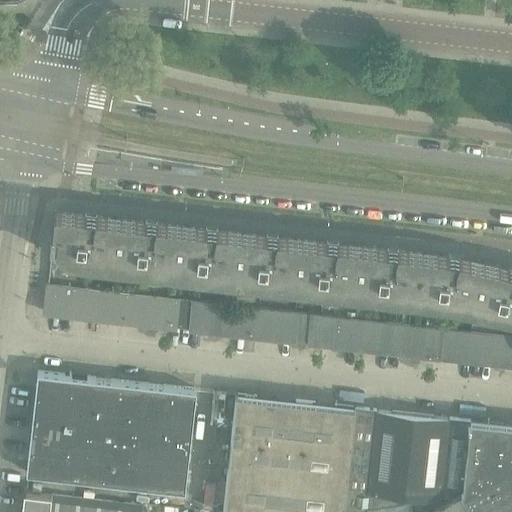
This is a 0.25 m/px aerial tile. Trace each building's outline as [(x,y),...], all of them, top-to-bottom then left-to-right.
[(58,257),(87,260),(92,216),(56,212),(54,229),(52,229),(52,230),(60,231),(58,257)] [(92,216),(87,260),(117,263),(122,220),(92,216)] [(117,263),(147,267),(152,223),(122,220),(117,263)] [(147,267),(178,270),(183,227),(152,223),(147,267)] [(183,227),(178,270),(208,274),(213,230),(183,227)] [(243,234),(213,230),(208,274),(238,277),(243,234)] [(238,277),(268,281),(273,237),(243,234),(238,277)] [(268,281),(298,284),(303,241),(273,237),(268,281)] [(303,241),(298,284),(328,288),(333,244),(303,241)] [(328,288),(359,291),(364,247),(333,244),(328,288)] [(364,247),(359,291),(389,295),(394,251),(364,247)] [(424,254),(394,251),(389,295),(419,298),(424,254)] [(442,301),(448,301),(454,258),(424,254),(419,298),(442,301)] [(454,258),(448,301),(452,302),(476,307),(485,265),(454,258)] [(511,284),(511,270),(485,265),(476,307),(505,314),(511,284)] [(47,284),(44,313),(51,313),(71,316),(74,287),(47,284)] [(74,287),(71,316),(98,319),(101,290),(74,287)] [(101,290),(98,319),(124,322),(127,293),(101,290)] [(127,293),(124,322),(150,325),(153,296),(127,293)] [(153,296),(150,325),(172,327),(176,327),(179,299),(153,296)] [(179,299),(176,327),(177,326),(189,327),(189,329),(190,329),(193,301),(179,299)] [(193,301),(190,329),(202,331),(216,332),(219,304),(193,301)] [(219,304),(216,332),(237,334),(242,335),(245,307),(219,304)] [(245,307),(242,335),(256,337),(269,338),(272,310),(245,307)] [(272,310),(269,338),(282,340),(292,341),(295,341),(298,313),(272,310)] [(298,313),(295,341),(296,339),(308,341),(308,343),(311,314),(298,313)] [(311,314),(308,343),(335,346),(338,317),(311,314)] [(338,317),(335,346),(346,347),(356,348),(361,349),(364,320),(338,317)] [(364,320),(361,349),(380,351),(387,352),(390,323),(364,320)] [(390,323),(387,352),(400,353),(413,355),(417,326),(390,323)] [(417,326),(413,355),(440,358),(443,329),(417,326)] [(443,329),(440,358),(454,359),(457,331),(443,329)] [(457,331),(454,359),(461,360),(468,361),(471,333),(457,331)] [(471,333),(468,361),(482,363),(485,334),(471,333)] [(485,334),(482,363),(491,364),(496,364),(499,336),(485,334)] [(511,337),(499,336),(496,364),(510,366),(511,347),(511,337)] [(27,471),(186,489),(197,389),(38,371),(27,471)] [(224,511),(226,511),(344,511),(347,490),(356,407),(238,393),(231,454),(224,511)] [(356,407),(347,490),(442,500),(446,505),(464,496),(472,420),(356,407)] [(464,496),(473,511),(511,511),(511,424),(472,420),(464,496)] [(344,511),(473,511),(464,496),(446,505),(442,500),(347,490),(344,511)] [(22,511),(143,511),(144,506),(24,492),(22,511)]
